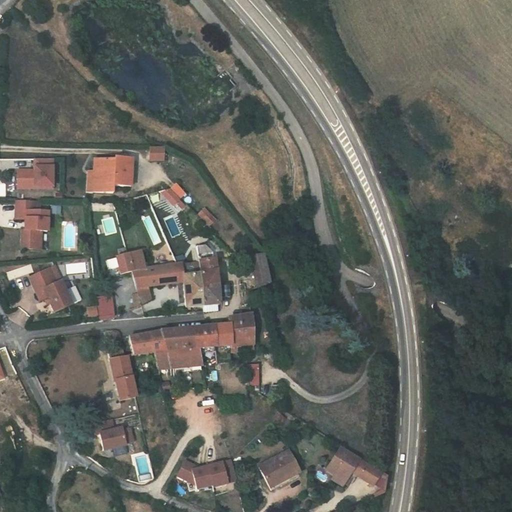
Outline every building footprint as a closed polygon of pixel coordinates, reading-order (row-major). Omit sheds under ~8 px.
[(160,145),(150,144),(149,157),(159,157),(160,145)] [(52,157),(34,157),(34,171),(34,174),(16,174),(16,186),(52,186),(52,157)] [(109,159),(93,159),(92,190),(110,190),(110,183),(123,183),(124,178),(129,178),(129,158),(111,157),(109,159)] [(175,185),(170,190),(179,200),(185,194),(175,185)] [(33,197),(20,197),(19,215),(27,215),(31,215),(31,228),(26,228),(25,245),(42,245),(44,228),(49,228),(50,210),(37,210),(37,198),(33,197)] [(207,209),(197,215),(205,228),(214,222),(207,209)] [(198,244),(200,260),(215,258),(214,250),(207,243),(198,244)] [(131,269),(135,284),(150,283),(158,282),(155,265),(146,266),(140,250),(128,252),(116,254),(120,270),(131,269)] [(266,251),(250,253),(257,286),(273,280),(266,251)] [(200,260),(199,260),(201,283),(219,282),(216,258),(215,258),(200,260)] [(201,283),(199,260),(178,262),(155,265),(158,282),(182,279),(185,303),(203,302),(201,283)] [(54,263),(29,276),(40,298),(46,294),(54,310),(71,301),(60,279),(56,281),(54,277),(59,274),(54,263)] [(219,282),(201,283),(203,302),(219,301),(220,294),(233,291),(232,281),(219,282)] [(135,284),(139,302),(152,298),(150,283),(135,284)] [(112,295),(97,297),(100,319),(114,318),(112,295)] [(97,307),(87,308),(88,318),(98,317),(97,307)] [(250,338),(250,311),(229,315),(230,320),(232,339),(237,339),(240,346),(244,345),(247,345),(246,339),(250,338)] [(232,339),(230,320),(213,322),(215,341),(232,339)] [(199,323),(201,342),(215,341),(213,322),(199,323)] [(161,327),(164,343),(201,342),(199,323),(161,327)] [(152,348),(164,343),(161,327),(127,334),(132,352),(152,348)] [(164,343),(152,348),(157,365),(202,362),(201,342),(164,343)] [(126,354),(123,354),(112,357),(117,377),(113,377),(117,397),(135,395),(131,374),(126,354)] [(258,388),(258,366),(246,365),(245,388),(258,388)] [(161,380),(163,388),(171,385),(168,378),(161,380)] [(280,408),(276,412),(281,417),(285,413),(280,408)] [(276,412),(272,417),(276,421),(281,417),(276,412)] [(110,416),(94,420),(97,431),(99,430),(103,447),(125,442),(124,440),(132,438),(130,426),(120,428),(120,426),(112,427),(110,416)] [(346,443),(331,466),(340,471),(349,478),(357,465),(361,467),(359,471),(377,482),(385,468),(346,443)] [(294,473),(304,467),(293,446),(264,462),(277,485),(295,475),(294,473)] [(185,459),(178,475),(190,481),(197,484),(199,488),(214,483),(215,485),(229,480),(228,477),(237,474),(231,455),(196,468),(194,464),(185,459)] [(383,486),(385,468),(377,482),(383,486)] [(347,482),(349,478),(340,471),(337,476),(347,482)]
